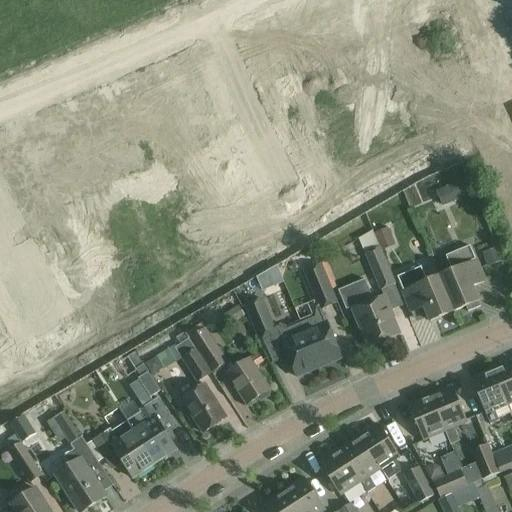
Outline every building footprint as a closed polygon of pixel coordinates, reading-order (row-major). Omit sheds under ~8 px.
[(439,0),(435,2),(448,35),(463,29),(464,33),(492,21),(483,0),(439,0)] [(393,47),(381,53),(396,88),(412,81),(405,62),(433,50),(415,6),(382,20),(389,39),(393,47)] [(340,15),(312,27),(330,72),(366,56),(368,61),(381,56),(367,22),(354,27),(347,30),(340,15)] [(435,63),(433,59),(418,65),(420,70),(416,71),(425,93),(458,80),(449,58),(435,63)] [(511,78),(470,96),(483,125),(511,112),(511,78)] [(162,81),(140,91),(158,133),(198,116),(189,95),(171,102),(162,81)] [(127,121),(108,128),(117,150),(158,133),(140,91),(137,92),(136,90),(122,96),(122,98),(118,100),(127,121)] [(426,96),(404,106),(426,157),(448,148),(426,96)] [(323,131),(302,140),(312,162),(354,144),(337,104),(316,113),(323,131)] [(68,121),(45,130),(63,173),(104,156),(95,134),(76,142),(68,121)] [(32,160),(14,168),(23,189),(63,173),(45,130),(43,131),(42,129),(27,135),(28,137),(23,139),(32,160)] [(354,144),(312,162),(321,184),(342,175),(349,194),(371,185),(354,144)] [(200,153),(163,174),(173,191),(210,170),(200,153)] [(210,170),(173,191),(183,208),(219,187),(210,170)] [(442,207),(473,193),(467,180),(436,193),(442,207)] [(219,187),(183,208),(193,225),(229,204),(219,187)] [(279,214),(292,212),(289,198),(276,201),(279,214)] [(143,199),(135,203),(139,211),(150,205),(147,201),(145,202),(143,199)] [(229,204),(193,225),(202,241),(239,220),(229,204)] [(150,205),(139,211),(143,219),(152,214),(150,210),(152,209),(150,205)] [(134,212),(125,218),(129,225),(139,220),(134,212)] [(93,220),(57,241),(68,261),(104,240),(93,220)] [(139,220),(129,225),(134,233),(143,228),(139,220)] [(239,220),(202,241),(212,258),(248,237),(239,220)] [(374,235),(380,249),(393,243),(387,229),(374,235)] [(162,232),(154,237),(158,244),(169,238),(167,235),(165,236),(162,232)] [(248,237),(212,258),(222,276),(258,255),(248,237)] [(358,237),(346,243),(353,255),(364,249),(358,237)] [(169,238),(158,244),(163,252),(171,247),(169,243),(171,242),(169,238)] [(104,240),(68,261),(79,279),(115,258),(104,240)] [(452,272),(440,277),(454,312),(466,307),(468,312),(481,307),(472,287),(485,282),(470,246),(445,257),(452,272)] [(380,291),(395,285),(380,248),(364,255),(380,291)] [(501,261),(497,249),(483,255),(488,266),(501,261)] [(156,250),(146,255),(151,263),(160,257),(156,250)] [(160,257),(151,263),(155,270),(165,265),(160,257)] [(115,258),(79,279),(89,298),(126,277),(115,258)] [(321,264),(302,272),(315,304),(319,311),(321,310),(337,304),(321,264)] [(182,265),(173,270),(177,278),(188,272),(186,268),(184,269),(182,265)] [(277,266),(258,277),(263,290),(283,281),(277,266)] [(396,277),(411,313),(424,308),(430,322),(454,312),(440,277),(428,282),(421,267),(396,277)] [(188,272),(177,278),(182,285),(190,281),(188,277),(190,276),(188,272)] [(171,276),(162,282),(166,289),(175,284),(171,276)] [(126,277),(89,298),(100,317),(137,296),(126,277)] [(384,298),(371,304),(370,301),(373,299),(365,280),(338,291),(346,311),(354,307),(355,310),(353,311),(361,329),(369,348),(384,342),(386,344),(396,340),(395,337),(399,335),(389,312),(390,312),(384,298)] [(137,296),(100,317),(112,337),(148,316),(137,296)] [(262,298),(243,306),(257,340),(276,332),(274,326),(262,298)] [(312,316),(299,321),(319,369),(342,360),(321,310),(319,311),(315,304),(313,305),(312,316)] [(238,308),(224,317),(229,326),(244,316),(238,308)] [(279,324),(274,326),(276,332),(278,332),(297,378),(319,369),(299,321),(286,327),(279,324)] [(206,329),(189,340),(195,350),(211,374),(221,367),(228,363),(206,329)] [(195,350),(189,340),(175,348),(197,383),(211,374),(195,350)] [(135,354),(128,358),(136,371),(143,366),(135,354)] [(251,358),(257,367),(263,362),(257,354),(251,358)] [(145,364),(152,376),(164,369),(157,358),(145,364)] [(221,367),(227,375),(226,375),(246,406),(257,399),(258,401),(262,402),(269,397),(270,393),(269,391),(270,390),(250,359),(239,367),(234,359),(228,363),(221,367)] [(511,361),(493,370),(508,406),(511,404),(511,361)] [(6,370),(0,374),(0,400),(18,390),(6,370)] [(508,406),(493,370),(471,379),(490,425),(499,421),(495,411),(508,406)] [(160,392),(148,373),(138,380),(150,398),(160,392)] [(226,418),(205,385),(181,400),(203,434),(226,418)] [(452,387),(430,396),(446,432),(468,423),(452,387)] [(446,432),(430,396),(408,405),(423,441),(446,432)] [(141,413),(127,422),(155,465),(176,451),(160,426),(171,418),(158,398),(140,411),(141,413)] [(77,430),(65,411),(54,419),(58,426),(61,424),(69,436),(77,430)] [(10,425),(19,438),(29,432),(21,418),(10,425)] [(111,429),(104,434),(92,441),(105,461),(117,454),(133,479),(155,465),(127,422),(113,432),(111,429)] [(379,425),(359,438),(380,471),(387,481),(400,473),(401,468),(396,461),(400,458),(379,425)] [(42,476),(21,444),(15,436),(4,443),(30,484),(42,476)] [(79,511),(82,511),(105,497),(88,472),(99,465),(82,438),(71,445),(74,451),(64,457),(70,467),(56,476),(79,511)] [(359,438),(339,451),(360,483),(367,494),(375,488),(368,478),(380,471),(359,438)] [(500,473),(496,465),(488,445),(471,452),(483,481),(500,473)] [(360,483),(339,451),(319,464),(340,497),(360,483)] [(500,474),(511,469),(511,457),(496,465),(500,473),(500,474)] [(427,468),(432,478),(442,473),(440,468),(433,465),(427,468)] [(434,496),(419,467),(404,476),(419,504),(434,496)] [(440,499),(452,494),(468,487),(461,471),(433,483),(440,499)] [(284,491),(297,511),(323,511),(326,511),(304,478),(284,491)] [(484,510),(496,505),(487,486),(476,491),(484,510)] [(50,511),(36,489),(11,506),(15,511),(50,511)] [(297,511),(284,491),(264,504),(269,511),(297,511)] [(461,511),(452,494),(438,502),(443,511),(461,511)]
